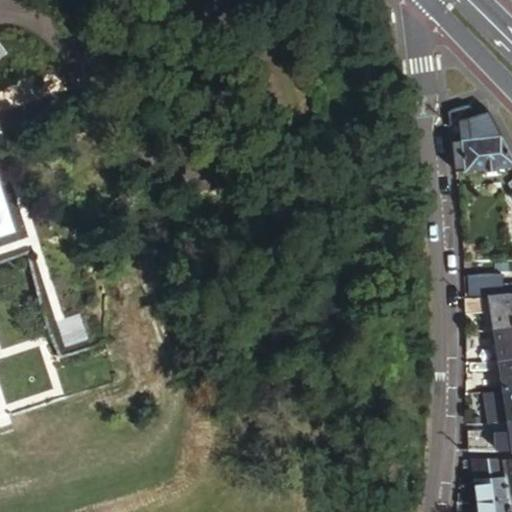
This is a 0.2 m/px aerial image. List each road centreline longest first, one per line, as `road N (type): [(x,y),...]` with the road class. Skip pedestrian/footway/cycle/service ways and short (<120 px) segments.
road 1 (tertiary): [(424,0),(422,64),(443,290),(429,511)]
road 2 (tertiary): [(426,0),(511,90)]
